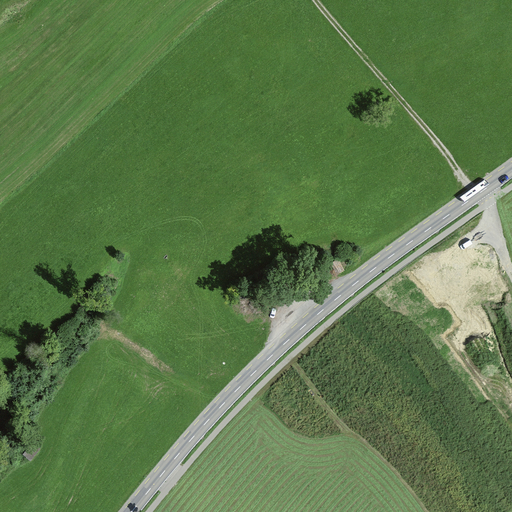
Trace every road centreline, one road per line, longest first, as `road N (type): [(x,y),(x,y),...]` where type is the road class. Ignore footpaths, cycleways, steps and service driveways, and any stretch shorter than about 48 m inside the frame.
road 1 (secondary): [(511,170),(313,318),(220,407),(131,511)]
road 2 (track): [(478,194),(314,0)]
